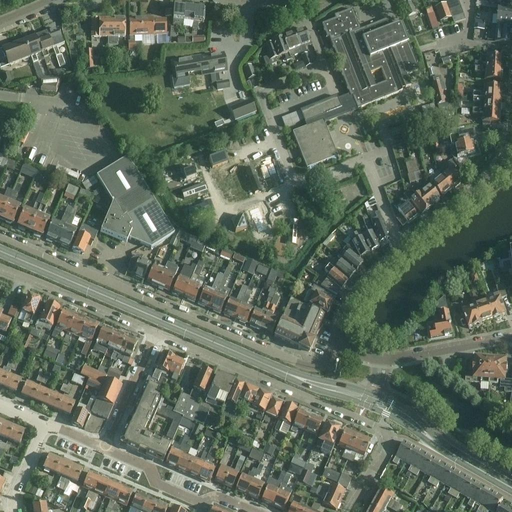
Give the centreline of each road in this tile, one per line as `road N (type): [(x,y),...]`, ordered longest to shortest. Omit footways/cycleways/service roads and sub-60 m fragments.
road 1 (primary): [(366,399),(291,376),(0,251)]
road 2 (residential): [(0,234),(311,367),(326,363),(337,346)]
road 3 (residential): [(404,246),(368,166),(355,163),(304,183),(290,177),(261,97),(319,63),(306,18)]
road 4 (residential): [(156,331),(380,427),(387,447),(352,511)]
road 5 (residential): [(404,246),(499,165),(511,114)]
road 6 (primary): [(511,490),(366,399)]
road 7 (residential): [(0,269),(156,331)]
road 8 (residential): [(511,339),(381,359)]
road 9 (residential): [(105,450),(156,331)]
road 10 (residential): [(337,346),(345,307),(404,246)]
